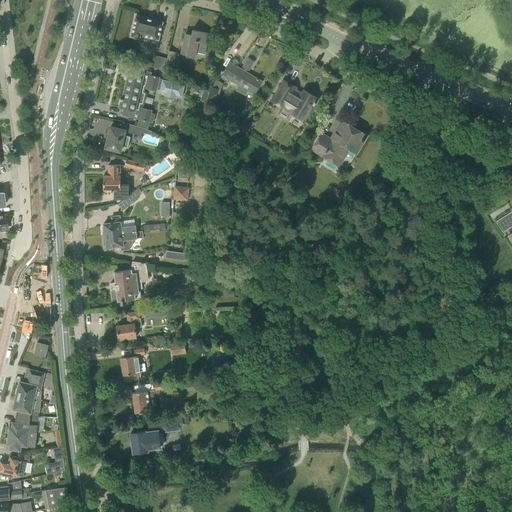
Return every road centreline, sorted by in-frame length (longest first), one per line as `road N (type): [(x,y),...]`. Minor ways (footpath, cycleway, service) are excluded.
road 1 (residential): [(101,508),(77,325),(77,145),(114,0)]
road 2 (secondary): [(59,286),(52,160),(85,0)]
road 3 (secondary): [(60,306),(83,511)]
road 4 (tertiary): [(511,113),(339,39)]
road 5 (residential): [(2,0),(22,168)]
road 6 (residential): [(176,0),(272,28),(329,60)]
road 7 (track): [(475,339),(339,420)]
road 8 (track): [(358,304),(331,394),(339,420)]
